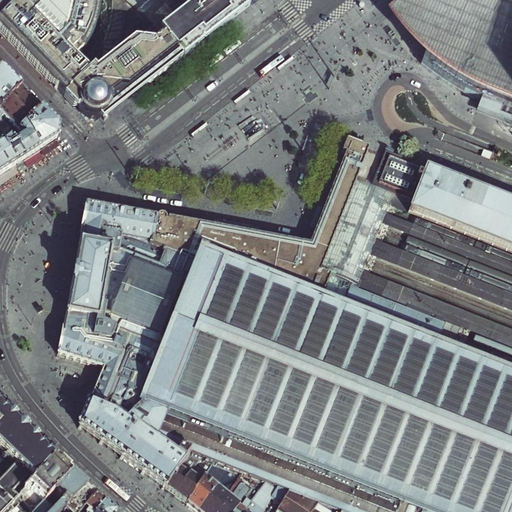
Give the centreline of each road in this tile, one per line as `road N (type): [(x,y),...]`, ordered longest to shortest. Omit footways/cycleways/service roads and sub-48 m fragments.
road 1 (residential): [(378,114),(330,126),(290,210),(279,216),(129,189),(106,164)]
road 2 (tertiary): [(106,164),(140,152),(324,8)]
road 3 (tertiary): [(0,349),(48,425),(137,511)]
road 4 (residential): [(511,148),(450,118),(413,80),(386,86),(378,114)]
road 5 (tertiary): [(0,267),(17,223),(39,198),(106,164)]
road 6 (residential): [(0,54),(106,164)]
road 7 (residential): [(378,114),(391,134),(511,175)]
